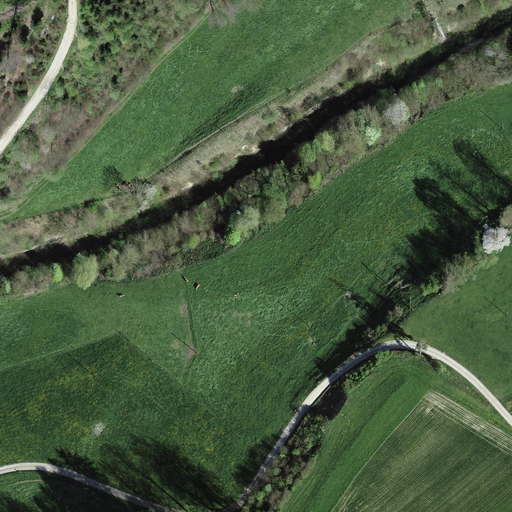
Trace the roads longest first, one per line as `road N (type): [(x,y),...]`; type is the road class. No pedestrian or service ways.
road 1 (track): [(511,421),(435,353),(403,344),(372,350),(314,395),(227,511)]
road 2 (track): [(172,511),(58,468),(0,470)]
road 3 (track): [(72,0),(70,29),(46,85),(0,147)]
